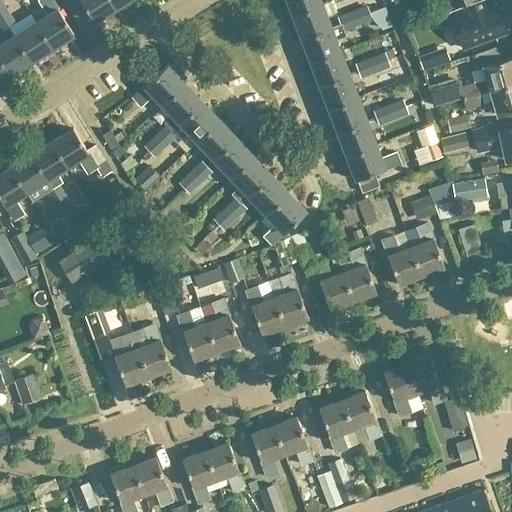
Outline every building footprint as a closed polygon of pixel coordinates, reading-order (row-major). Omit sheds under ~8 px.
[(35,24),(51,49),(72,36),(49,0),(41,0),(38,2),(47,16),(35,24)] [(78,0),(93,23),(114,9),(108,0),(78,0)] [(108,0),(114,9),(128,0),(108,0)] [(286,0),(292,16),(320,6),(317,0),(286,0)] [(451,0),(455,8),(474,0),(451,0)] [(0,16),(8,28),(14,24),(0,1),(0,16)] [(499,17),(495,7),(475,15),(471,5),(435,19),(440,31),(453,26),(462,50),(505,34),(504,31),(508,30),(502,15),(499,17)] [(329,29),(329,28),(320,6),(292,16),(301,40),(329,29)] [(337,18),(340,24),(340,25),(369,14),(367,7),(337,18)] [(329,28),(329,29),(301,40),(310,64),(338,53),(334,43),(346,38),(343,32),(372,21),(369,14),(340,25),(340,24),(329,28)] [(29,63),(51,49),(35,24),(14,38),(29,63)] [(0,63),(8,76),(29,63),(14,38),(0,46),(0,63)] [(319,87),(347,76),(338,53),(310,64),(319,87)] [(383,55),(370,60),(374,73),(388,68),(383,55)] [(511,59),(483,68),(487,82),(459,89),(462,100),(489,92),(511,85),(511,59)] [(356,66),(361,78),(374,73),(370,60),(356,66)] [(0,81),(8,76),(0,63),(0,81)] [(161,106),(183,86),(165,67),(132,99),(140,107),(152,96),(161,106)] [(357,101),(347,76),(319,87),(329,112),(357,101)] [(434,108),(462,100),(459,89),(457,82),(429,90),(434,108)] [(511,111),(511,85),(489,92),(462,100),(465,110),(492,102),(496,116),(511,111)] [(183,86),(161,106),(170,114),(162,122),(166,126),(143,147),(148,153),(200,104),(183,86)] [(338,135),(366,125),(357,101),(329,112),(338,135)] [(401,102),(387,108),(392,120),(406,115),(401,102)] [(196,142),(217,122),(200,104),(148,153),(154,159),(176,138),(180,143),(189,135),(196,142)] [(379,126),(392,120),(387,108),(374,113),(379,126)] [(450,137),(470,132),(466,116),(446,121),(450,137)] [(213,161),(235,140),(217,122),(196,142),(213,161)] [(374,147),(366,125),(338,135),(346,158),(374,147)] [(415,133),(421,149),(423,149),(428,163),(441,159),(435,144),(436,143),(430,127),(415,133)] [(51,144),(66,168),(78,160),(87,175),(95,170),(96,169),(72,130),(51,144)] [(119,146),(109,131),(101,137),(110,151),(119,146)] [(506,161),(511,160),(511,131),(500,134),(500,135),(475,140),(478,153),(503,148),(506,161)] [(464,135),(440,142),(443,155),(467,149),(464,135)] [(231,179),(252,159),(235,140),(213,161),(231,179)] [(66,168),(51,144),(30,157),(67,216),(73,212),(58,186),(62,184),(55,174),(66,168)] [(374,147),(346,158),(356,182),(399,165),(394,154),(379,160),(374,147)] [(67,216),(30,157),(10,170),(25,193),(36,186),(42,196),(45,195),(60,220),(67,216)] [(234,200),(212,221),(217,226),(240,205),(248,197),(269,177),(252,159),(231,179),(239,187),(230,196),(234,200)] [(200,185),(211,174),(200,162),(189,173),(200,185)] [(106,163),(96,169),(95,170),(101,180),(112,173),(106,163)] [(25,193),(10,170),(0,175),(0,200),(13,221),(22,215),(13,201),(25,193)] [(141,190),(156,178),(149,170),(134,182),(141,190)] [(200,185),(189,173),(177,184),(188,196),(200,185)] [(269,177),(248,197),(265,215),(287,195),(269,177)] [(454,202),(486,197),(484,181),(452,186),(454,202)] [(511,183),(496,186),(498,198),(500,210),(511,208),(511,183)] [(287,195),(265,215),(275,226),(263,238),(270,246),(286,235),(284,233),(304,214),(287,195)] [(246,211),(240,205),(217,226),(223,232),(246,211)] [(124,262),(119,253),(136,242),(123,221),(57,263),(70,284),(85,275),(90,283),(124,262)] [(511,221),(501,223),(503,235),(511,233),(511,221)] [(410,249),(420,277),(442,269),(443,271),(444,270),(428,225),(416,229),(422,245),(410,249)] [(466,257),(481,253),(473,226),(457,231),(466,257)] [(301,259),(314,253),(303,229),(290,234),(301,259)] [(36,258),(22,233),(8,241),(23,266),(36,258)] [(398,284),(420,277),(410,249),(398,254),(392,238),(381,242),(398,287),(399,286),(398,284)] [(273,245),(281,268),(297,262),(289,239),(273,245)] [(353,270),(342,274),(352,302),(374,293),(374,295),(376,295),(359,250),(347,254),(353,270)] [(152,258),(139,266),(145,277),(158,269),(152,258)] [(230,285),(243,281),(236,261),(223,266),(230,285)] [(330,310),(352,302),(342,274),(330,279),(324,263),(313,267),(329,312),(331,311),(330,310)] [(273,300),(283,327),(305,319),(306,321),(307,320),(291,275),(267,284),(273,300)] [(169,285),(155,290),(164,316),(177,311),(169,285)] [(262,335),(283,327),(273,300),(261,304),(255,288),(245,292),(261,337),(262,337),(262,335)] [(211,305),(199,309),(215,352),(237,344),(238,346),(239,346),(222,301),(211,305)] [(215,352),(205,325),(199,309),(176,317),(193,363),(194,362),(193,360),(215,352)] [(92,340),(104,336),(95,313),(84,317),(92,340)] [(131,335),(147,377),(168,369),(169,371),(170,371),(154,326),(143,330),(131,335)] [(125,385),(147,377),(131,335),(119,339),(119,338),(108,343),(124,388),(125,387),(125,385)] [(406,366),(416,393),(428,389),(433,405),(444,401),(428,357),(427,358),(406,366)] [(404,398),(416,393),(406,366),(384,374),(383,374),(399,418),(410,414),(404,398)] [(21,406),(41,399),(33,375),(13,382),(21,406)] [(461,389),(461,404),(494,405),(495,389),(461,389)] [(341,402),(351,430),(363,425),(369,441),(380,437),(364,393),(363,394),(341,402)] [(339,434),(351,430),(341,402),(319,410),(318,410),(334,454),(345,450),(339,434)] [(273,428),(283,455),(295,451),(301,466),(311,462),(295,419),(294,419),(294,420),(273,428)] [(271,459),(283,455),(273,428),(251,436),(251,435),(250,436),(266,479),(277,475),(271,459)] [(205,453),(215,480),(227,476),(232,492),(243,488),(227,444),(226,445),(205,453)] [(203,485),(215,480),(205,453),(183,461),(182,461),(198,505),(209,501),(203,485)] [(160,507),(171,503),(155,459),(154,459),(154,460),(132,468),(142,495),(154,491),(160,507)] [(135,511),(130,499),(142,495),(132,468),(110,476),(110,475),(109,476),(122,511),(135,511)] [(333,482),(329,472),(316,477),(328,509),(341,505),(333,482)] [(333,482),(341,505),(354,500),(346,477),(333,482)] [(53,480),(31,488),(34,498),(57,490),(53,480)] [(265,511),(281,511),(272,486),(257,491),(265,511)] [(456,500),(459,511),(491,511),(484,490),(456,500)] [(459,511),(456,500),(428,510),(429,511),(459,511)]
